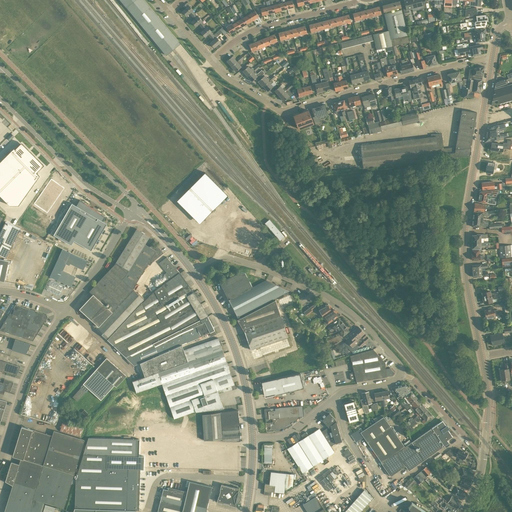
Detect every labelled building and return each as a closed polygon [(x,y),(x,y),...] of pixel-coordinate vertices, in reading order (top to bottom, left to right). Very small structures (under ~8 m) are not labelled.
[(120,0),(126,7),(166,55),(180,44),(143,0),(120,0)] [(281,0),(282,3),(279,4),(281,10),(288,9),(286,2),(285,0),(281,0)] [(292,0),(286,2),(288,9),(294,7),(292,0)] [(412,9),(410,0),(405,0),(404,0),(406,6),(403,7),(405,14),(410,12),(409,9),(412,9)] [(416,0),(418,7),(421,6),(422,9),(426,8),(426,1),(422,2),(422,0),(416,0)] [(384,14),(388,31),(373,34),(376,50),(409,42),(401,10),(400,7),(401,7),(399,2),(382,6),(384,12),(384,14)] [(189,14),(192,17),(195,14),(192,11),(193,10),(189,6),(188,6),(186,4),(183,6),(185,9),(182,12),(187,16),(189,14)] [(269,14),(267,7),(261,9),(262,15),(269,14)] [(380,7),(373,8),(375,16),(381,14),(380,7)] [(373,8),(366,10),(368,17),(375,16),(373,8)] [(465,9),(465,17),(477,15),(476,8),(465,9)] [(366,10),(360,12),(362,19),(368,17),(366,10)] [(255,11),(250,14),(253,20),(259,17),(255,11)] [(362,19),(360,12),(353,14),(355,21),(362,19)] [(199,24),(201,27),(204,24),(202,22),(202,21),(198,16),(198,17),(195,14),(192,17),(194,20),(192,22),(196,27),(199,24)] [(250,14),(244,17),(247,23),(253,20),(250,14)] [(349,15),(343,17),(344,24),(351,22),(349,15)] [(235,22),(232,24),(236,30),(242,27),(238,21),(236,16),(233,18),(235,22)] [(244,17),(238,21),(242,27),(247,23),(244,17)] [(343,17),(336,18),(338,25),(344,24),(343,17)] [(336,18),(329,20),(331,27),(338,25),(336,18)] [(329,20),(323,22),(324,29),(331,27),(329,20)] [(323,22),(316,23),(318,31),(324,29),(323,22)] [(318,31),(316,23),(309,25),(311,32),(318,31)] [(208,35),(210,38),(215,33),(213,35),(211,32),(211,31),(207,27),(204,24),(201,27),(204,30),(201,32),(205,37),(208,35)] [(236,30),(232,24),(227,27),(230,33),(236,30)] [(305,26),(299,28),(301,35),(307,33),(305,26)] [(299,28),(292,30),(294,37),(301,35),(299,28)] [(292,30),(285,31),(287,39),(294,37),(292,30)] [(287,39),(285,31),(279,33),(281,40),(287,39)] [(215,33),(210,38),(213,40),(210,43),(214,48),(217,45),(219,48),(222,45),(220,43),(221,42),(216,37),(216,38),(215,37),(217,35),(215,33)] [(275,35),(269,37),(271,44),(278,41),(275,35)] [(269,37),(262,40),(265,47),(271,44),(269,37)] [(262,40),(256,42),(259,49),(265,47),(262,40)] [(259,49),(256,42),(249,45),(252,52),(259,49)] [(481,49),(480,44),(458,49),(459,56),(471,53),(472,56),(480,55),(480,54),(479,49),(481,49)] [(391,47),(389,48),(389,49),(392,49),(394,56),(398,55),(395,46),(391,47)] [(407,61),(405,61),(407,72),(414,70),(412,64),(414,63),(413,59),(412,53),(411,51),(408,52),(410,60),(410,59),(411,63),(408,64),(407,61)] [(414,52),(412,53),(413,59),(416,58),(418,65),(419,65),(420,69),(426,67),(424,58),(423,55),(420,56),(418,52),(415,53),(414,52)] [(423,54),(423,55),(424,58),(426,58),(427,62),(428,62),(429,65),(433,64),(433,65),(436,65),(435,64),(436,64),(434,55),(431,56),(430,52),(423,54)] [(232,57),(227,61),(232,67),(237,62),(232,57)] [(393,76),(391,65),(387,66),(385,58),(380,59),(382,67),(382,66),(384,72),(386,71),(386,73),(387,73),(388,77),(393,76)] [(392,65),(391,65),(393,76),(398,75),(396,64),(394,58),(390,59),(392,65)] [(237,62),(232,67),(236,72),(242,67),(239,64),(241,63),(240,62),(239,62),(238,60),(237,62)] [(407,72),(405,61),(404,61),(404,60),(401,60),(402,65),(399,66),(401,74),(407,72)] [(376,74),(374,75),(376,81),(382,79),(381,76),(383,75),(379,62),(376,63),(377,69),(375,70),(376,74)] [(243,71),(248,76),(255,70),(256,71),(258,70),(256,68),(258,66),(257,65),(253,69),(254,70),(253,71),(249,66),(243,71)] [(365,71),(362,72),(364,80),(370,79),(368,71),(367,67),(364,68),(365,71)] [(468,80),(466,89),(469,89),(469,91),(470,91),(470,92),(472,92),(480,93),(484,67),(474,69),(469,70),(468,80)] [(357,69),(355,70),(358,82),(364,80),(362,72),(358,73),(357,69)] [(255,70),(248,76),(252,82),(255,79),(256,80),(264,73),(262,70),(257,74),(256,72),(255,71),(256,71),(255,70)] [(358,82),(355,70),(356,74),(353,75),(352,71),(349,71),(352,84),(358,82)] [(325,78),(321,79),(322,83),(324,91),(330,89),(328,81),(330,81),(329,78),(330,78),(328,71),(327,71),(323,72),(325,78)] [(463,84),(462,88),(466,89),(468,80),(463,79),(463,80),(461,81),(461,80),(459,71),(454,73),(456,81),(457,82),(459,82),(459,85),(463,84)] [(449,83),(456,81),(454,73),(447,74),(449,83)] [(342,89),(339,76),(338,77),(337,74),(335,74),(335,77),(334,77),(336,82),(334,83),(336,91),(342,89)] [(440,74),(433,75),(435,84),(439,83),(440,86),(443,86),(442,82),(441,82),(440,74)] [(259,81),(263,86),(271,80),(270,79),(272,77),(273,79),(275,78),(273,75),(269,78),(268,77),(267,79),(265,76),(259,81)] [(341,76),(339,76),(342,89),(348,88),(346,80),(343,81),(341,76)] [(271,80),(263,86),(268,92),(274,87),(271,84),(273,82),(272,81),(273,79),(272,77),(270,79),(271,80)] [(496,81),(494,89),(507,85),(506,80),(505,78),(496,81)] [(418,93),(415,79),(409,81),(411,88),(414,100),(419,98),(418,93),(419,93),(418,93)] [(275,91),(280,96),(285,91),(286,90),(287,90),(286,89),(288,87),(289,89),(291,87),(294,84),(293,83),(292,84),(291,83),(285,89),(284,87),(285,86),(283,84),(280,86),(275,91)] [(318,93),(324,91),(322,83),(315,84),(318,93)] [(511,83),(494,89),(492,106),(511,99),(511,83)] [(310,86),(304,88),(306,95),(313,93),(310,86)] [(391,87),(384,89),(386,96),(388,95),(390,101),(394,101),(393,95),(391,87)] [(407,87),(401,88),(402,95),(403,100),(407,99),(407,101),(412,100),(411,95),(409,95),(408,94),(407,87)] [(306,95),(304,88),(297,90),(299,97),(306,95)] [(466,89),(462,88),(460,97),(473,98),(474,92),(480,93),(472,92),(470,92),(470,91),(469,91),(469,89),(466,89)] [(285,91),(280,96),(284,101),(289,97),(285,91)] [(374,94),(368,95),(371,106),(376,105),(375,101),(376,101),(374,94)] [(371,106),(368,95),(362,97),(365,108),(371,106)] [(340,101),(339,102),(343,116),(345,115),(344,111),(343,109),(347,108),(345,100),(343,101),(342,100),(340,100),(340,101)] [(343,116),(339,102),(338,102),(338,101),(336,101),(335,103),(333,103),(335,111),(336,114),(339,113),(340,116),(341,121),(344,120),(343,116)] [(315,117),(313,117),(318,131),(320,130),(318,124),(321,123),(320,119),(328,117),(324,105),(319,106),(316,107),(312,108),(315,117)] [(318,131),(313,117),(312,115),(310,116),(309,110),(294,116),(299,129),(307,126),(309,132),(307,132),(311,143),(321,140),(317,131),(318,131)] [(353,110),(350,111),(352,119),(355,118),(355,117),(358,116),(357,112),(354,113),(353,110)] [(473,134),(474,127),(473,127),(474,122),(475,122),(477,113),(461,110),(455,147),(443,149),(442,133),(431,135),(431,137),(360,145),(363,168),(439,159),(470,156),(471,148),(470,147),(470,145),(471,145),(473,136),(472,136),(472,133),(473,134)] [(417,112),(400,116),(403,125),(419,121),(417,112)] [(0,116),(0,119),(1,121),(0,122),(0,126),(4,130),(11,123),(3,116),(2,118),(0,116)] [(374,123),(367,124),(367,125),(370,134),(382,131),(381,130),(402,125),(400,116),(374,123)] [(503,130),(502,125),(498,126),(487,128),(485,142),(507,137),(507,138),(510,137),(509,133),(503,134),(499,135),(499,131),(503,130)] [(194,161),(161,128),(136,153),(148,165),(145,168),(156,180),(159,176),(169,186),(194,161)] [(339,133),(341,138),(345,137),(346,138),(347,137),(347,136),(348,136),(346,131),(344,131),(343,131),(342,128),(338,129),(339,133)] [(503,143),(503,145),(491,143),(490,150),(502,152),(502,149),(506,149),(510,149),(511,140),(507,140),(506,142),(505,142),(505,143),(503,143)] [(14,148),(0,161),(0,190),(25,166),(23,164),(32,155),(23,145),(21,143),(15,149),(14,148)] [(25,166),(0,190),(0,195),(10,206),(19,206),(40,176),(37,173),(44,166),(37,159),(36,159),(32,155),(23,164),(25,166)] [(488,160),(486,171),(494,172),(496,161),(488,160)] [(195,220),(226,194),(206,170),(175,195),(195,220)] [(494,188),(494,189),(497,189),(497,190),(502,189),(501,183),(496,184),(497,186),(494,187),(493,182),(482,183),(482,190),(489,189),(494,188)] [(61,193),(47,185),(31,210),(44,219),(61,193)] [(488,197),(479,196),(478,202),(487,203),(495,204),(496,198),(490,197),(490,199),(487,199),(488,197)] [(105,217),(80,200),(76,206),(72,203),(53,235),(71,245),(74,241),(91,251),(107,224),(103,221),(105,217)] [(475,203),(473,212),(483,212),(484,205),(475,203)] [(265,223),(280,240),(284,236),(269,220),(265,223)] [(0,233),(0,254),(6,258),(20,229),(6,222),(0,233)] [(511,226),(504,227),(501,228),(502,233),(505,232),(505,234),(511,234),(511,226)] [(96,329),(107,340),(145,300),(133,290),(133,289),(148,264),(150,265),(152,263),(163,253),(159,248),(152,243),(149,247),(145,244),(149,237),(136,229),(115,265),(89,291),(93,294),(79,309),(95,323),(92,325),(96,329)] [(471,242),(472,242),(489,243),(480,242),(480,238),(486,238),(486,235),(481,234),(477,234),(477,235),(472,235),(472,239),(471,240),(471,242)] [(511,244),(499,246),(500,258),(511,257),(511,244)] [(62,250),(60,256),(84,267),(86,261),(62,250)] [(479,250),(471,250),(472,260),(480,259),(484,259),(483,256),(480,256),(479,250)] [(165,274),(170,280),(179,273),(176,269),(177,268),(175,266),(174,266),(167,257),(159,263),(166,273),(165,274)] [(511,257),(501,259),(502,268),(511,266),(511,257)] [(59,258),(53,269),(59,271),(64,260),(59,258)] [(0,280),(4,282),(8,261),(0,259),(0,280)] [(53,271),(50,276),(70,286),(72,280),(53,271)] [(252,288),(249,281),(245,273),(241,272),(220,283),(222,287),(238,317),(289,291),(266,280),(259,284),(252,288)] [(193,293),(179,273),(170,280),(169,280),(155,290),(152,292),(145,300),(107,340),(134,366),(140,363),(148,359),(182,345),(215,330),(208,317),(196,296),(197,296),(195,293),(194,293),(193,293)] [(262,279),(249,275),(251,279),(249,281),(252,288),(259,284),(257,281),(262,279)] [(65,286),(53,281),(49,290),(61,295),(65,286)] [(499,295),(483,298),(484,304),(492,302),(491,300),(500,298),(499,295)] [(245,332),(254,359),(258,357),(259,358),(291,347),(275,300),(240,318),(237,320),(245,332)] [(495,304),(495,307),(499,307),(499,308),(504,307),(505,313),(508,313),(507,303),(495,304)] [(315,306),(313,304),(303,311),(306,315),(312,310),(311,309),(315,306)] [(328,304),(325,304),(318,308),(322,316),(328,323),(339,316),(339,313),(335,310),(332,308),(328,304)] [(47,317),(46,314),(15,305),(0,329),(0,330),(33,341),(47,317)] [(485,315),(484,316),(485,318),(486,318),(495,316),(499,316),(498,309),(493,310),(493,307),(487,308),(487,310),(484,311),(485,315)] [(0,370),(16,376),(20,366),(0,360),(0,317),(3,312),(0,310),(0,370)] [(336,332),(338,330),(344,325),(339,318),(331,324),(332,325),(328,328),(331,332),(334,329),(336,332)] [(344,325),(338,330),(343,336),(349,331),(344,325)] [(351,352),(361,346),(364,343),(367,341),(369,339),(358,327),(345,338),(347,340),(347,341),(344,343),(351,352)] [(338,333),(325,339),(328,344),(333,342),(334,344),(342,340),(338,333)] [(504,343),(502,333),(490,336),(492,346),(504,343)] [(148,359),(140,363),(145,377),(132,381),(136,393),(162,384),(174,419),(196,411),(196,412),(223,409),(218,393),(232,389),(231,386),(234,384),(221,345),(222,345),(221,342),(220,342),(218,338),(184,350),(182,345),(148,359)] [(12,350),(26,355),(31,345),(15,340),(12,350)] [(386,376),(392,376),(395,373),(390,368),(385,369),(384,361),(373,349),(350,356),(356,382),(386,377),(386,376)] [(333,354),(318,359),(319,363),(334,358),(333,354)] [(116,387),(126,376),(106,358),(80,387),(81,388),(72,397),(77,401),(85,392),(86,393),(89,389),(101,400),(114,385),(116,387)] [(505,380),(505,382),(507,382),(510,382),(510,379),(508,369),(510,369),(509,363),(508,363),(508,362),(504,363),(505,369),(500,370),(501,380),(505,380)] [(261,382),(263,387),(266,396),(274,394),(274,395),(303,388),(300,373),(261,382)] [(0,393),(4,394),(5,391),(10,393),(13,383),(4,380),(3,383),(0,382),(0,393)] [(395,390),(397,393),(402,389),(405,391),(408,388),(405,384),(393,387),(391,388),(392,392),(395,390)] [(405,396),(405,397),(412,392),(408,388),(405,391),(402,389),(397,393),(400,396),(397,398),(399,401),(405,396)] [(368,391),(362,393),(364,401),(364,400),(365,405),(371,403),(368,391)] [(388,391),(381,392),(383,406),(386,406),(385,401),(384,399),(389,398),(388,391)] [(383,406),(381,392),(374,393),(375,400),(379,400),(380,402),(381,406),(383,406)] [(412,392),(405,397),(411,403),(417,398),(412,392)] [(415,409),(416,409),(422,404),(417,398),(411,403),(409,405),(405,408),(407,409),(410,407),(410,408),(412,411),(415,409)] [(353,401),(344,404),(349,422),(358,420),(353,401)] [(417,415),(414,418),(416,420),(419,417),(421,415),(427,410),(422,404),(416,409),(418,411),(415,413),(417,415)] [(303,416),(302,406),(264,409),(265,419),(303,416)] [(391,413),(394,417),(400,412),(397,408),(391,413)] [(238,410),(202,415),(204,440),(222,439),(222,441),(235,442),(240,441),(238,410)] [(321,432),(319,429),(287,449),(302,472),(334,452),(330,446),(335,443),(342,441),(336,421),(329,413),(326,416),(325,415),(323,417),(324,418),(322,420),(328,428),(321,432)] [(447,430),(442,421),(438,424),(404,446),(383,417),(385,415),(384,413),(377,417),(373,419),(375,422),(363,431),(361,432),(360,432),(382,463),(381,463),(390,476),(405,466),(408,471),(449,443),(447,440),(452,436),(447,430)] [(60,431),(81,437),(83,428),(63,421),(60,431)] [(415,421),(406,429),(405,430),(406,431),(407,430),(409,433),(413,429),(412,427),(417,423),(415,421)] [(13,456),(21,458),(74,474),(84,440),(54,431),(52,436),(22,427),(13,456)] [(78,464),(75,473),(77,473),(76,479),(107,480),(107,473),(118,473),(119,468),(140,468),(140,469),(143,469),(144,456),(139,456),(139,439),(89,438),(86,446),(84,451),(80,465),(78,464)] [(265,445),(265,463),(273,463),(273,445),(265,445)] [(446,452),(445,454),(449,457),(450,456),(451,457),(455,452),(456,453),(455,456),(460,459),(461,457),(464,459),(467,453),(459,449),(458,450),(455,449),(454,452),(450,449),(446,452)] [(443,459),(441,456),(434,461),(438,465),(441,462),(440,461),(443,459)] [(352,460),(357,471),(362,469),(357,457),(352,460)] [(21,458),(19,464),(11,462),(7,476),(6,476),(5,476),(4,477),(4,478),(3,479),(4,480),(5,481),(13,485),(4,511),(40,511),(43,502),(64,508),(74,474),(21,458)] [(107,480),(76,479),(75,508),(73,511),(70,511),(66,511),(65,511),(135,511),(137,510),(139,510),(140,468),(119,468),(118,473),(107,473),(107,480)] [(424,468),(417,475),(420,478),(421,477),(423,479),(429,473),(424,468)] [(464,477),(464,478),(471,481),(474,473),(461,468),(459,472),(462,473),(461,476),(464,477)] [(265,484),(264,491),(279,492),(284,493),(285,489),(292,486),(293,474),(281,473),(271,472),(270,484),(265,484)] [(411,477),(410,478),(415,483),(416,482),(420,478),(417,475),(412,478),(411,477)] [(415,483),(410,478),(404,484),(409,489),(415,483)] [(471,481),(464,478),(464,479),(461,478),(458,485),(468,489),(471,481)] [(184,506),(182,511),(205,511),(212,486),(190,481),(186,494),(164,489),(161,500),(184,506)] [(238,491),(239,488),(221,484),(217,502),(235,506),(236,503),(237,502),(239,498),(239,493),(238,491)] [(467,493),(456,487),(452,493),(463,499),(467,493)] [(326,509),(328,511),(360,511),(373,498),(364,490),(343,511),(338,511),(333,504),(326,509)] [(292,505),(299,500),(296,495),(289,499),(292,505)] [(325,511),(316,496),(303,505),(307,511),(325,511)] [(448,503),(457,508),(461,502),(452,496),(448,503)] [(438,504),(433,500),(432,499),(429,501),(437,509),(436,511),(437,511),(446,511),(440,508),(441,507),(437,505),(438,504)] [(433,499),(433,500),(438,504),(437,505),(441,507),(448,511),(455,511),(457,510),(445,502),(445,503),(443,501),(441,505),(440,506),(433,499)] [(158,511),(182,511),(184,506),(161,500),(158,511)] [(426,511),(412,502),(408,507),(410,508),(407,511),(426,511)]
